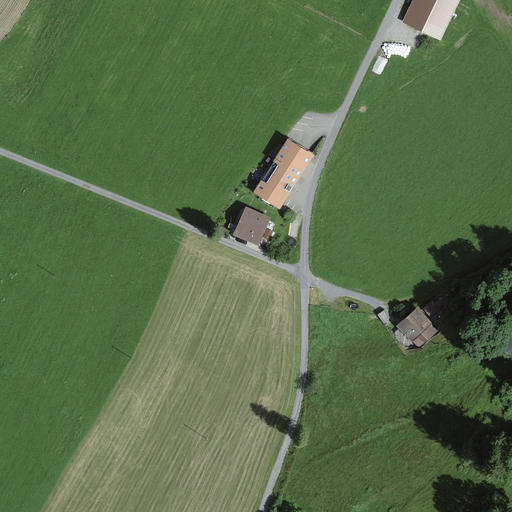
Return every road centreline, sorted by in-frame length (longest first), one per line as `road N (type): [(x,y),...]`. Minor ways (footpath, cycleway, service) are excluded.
road 1 (residential): [(305,275),(0,150)]
road 2 (unclassified): [(396,0),(317,172),(305,275)]
road 3 (unclassified): [(305,275),(299,401),(263,511)]
